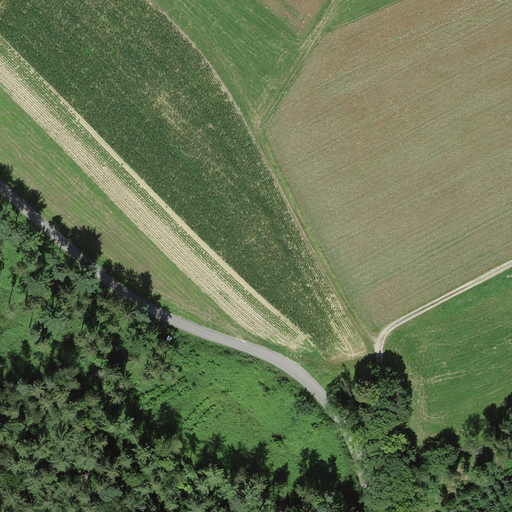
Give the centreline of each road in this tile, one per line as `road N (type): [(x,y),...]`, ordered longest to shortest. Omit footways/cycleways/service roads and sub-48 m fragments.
road 1 (unclassified): [(376,511),(336,409),(286,365),(160,306),(0,187)]
road 2 (track): [(336,409),(380,379),(391,327),(511,264)]
